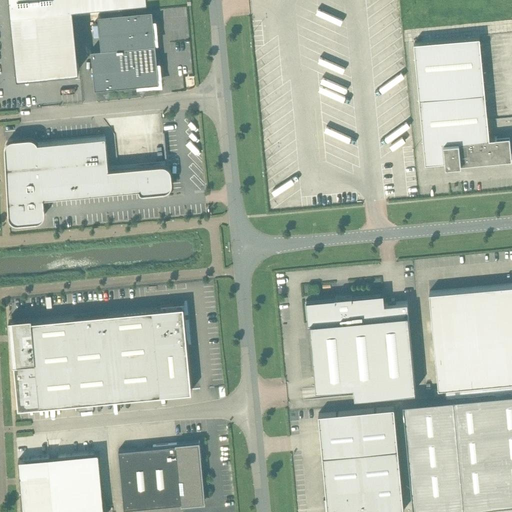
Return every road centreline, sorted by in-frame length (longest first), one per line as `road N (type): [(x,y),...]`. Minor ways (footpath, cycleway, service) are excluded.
road 1 (unclassified): [(239,247),(511,223)]
road 2 (unknown): [(285,0),(307,165),(317,175),(371,174)]
road 3 (unclassified): [(33,427),(254,405)]
road 4 (unclassified): [(21,116),(224,95)]
road 5 (unknown): [(371,174),(358,0)]
road 6 (unclassified): [(254,405),(239,247)]
road 7 (unclassified): [(239,247),(224,95)]
